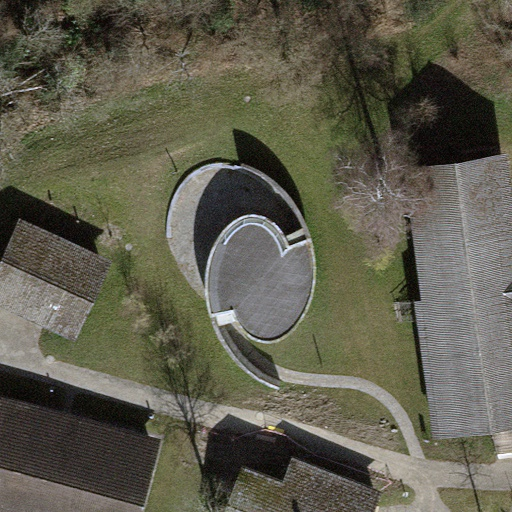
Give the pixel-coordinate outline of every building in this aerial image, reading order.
[(511,159),(511,153),(404,165),(424,300),(417,301),(437,441),(511,425),(511,159)] [(310,230),(291,238),(284,223),(275,214),(261,207),(247,207),(234,212),(226,221),(218,232),(211,249),(209,261),(208,283),(210,304),(213,317),(217,324),(223,321),(239,312),(244,321),(250,329),(262,334),(278,332),(292,326),(300,316),(309,306),(314,292),(316,283),(317,274),(316,263),(316,248),(316,240),(310,230)] [(30,223),(0,292),(87,330),(117,260),(30,223)] [(0,400),(0,511),(150,511),(166,443),(0,400)] [(247,461),(226,511),(377,511),(386,493),(284,454),(276,475),(247,461)]
